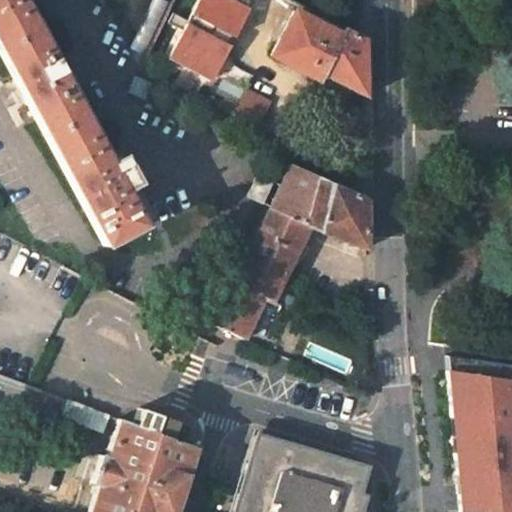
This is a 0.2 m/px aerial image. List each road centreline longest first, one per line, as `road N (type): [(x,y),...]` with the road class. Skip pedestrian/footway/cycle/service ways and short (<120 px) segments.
road 1 (primary): [(402,446),(392,321),(388,0)]
road 2 (residential): [(184,389),(169,346),(117,322),(90,323),(74,352),(82,378),(132,397),(158,396)]
road 3 (residential): [(402,446),(226,403)]
